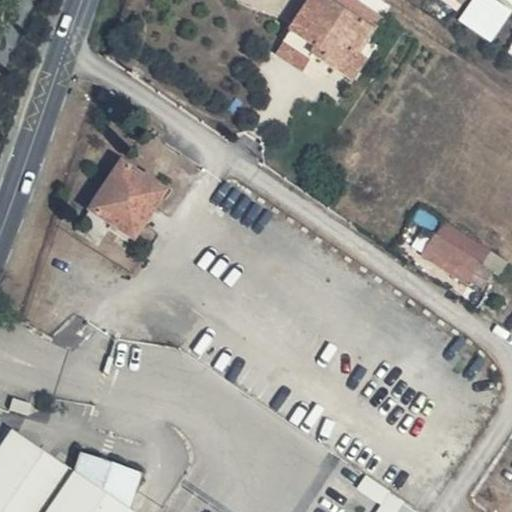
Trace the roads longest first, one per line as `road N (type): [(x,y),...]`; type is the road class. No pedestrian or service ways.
road 1 (unknown): [(69,35),(511,352)]
road 2 (secondary): [(82,0),(0,235)]
